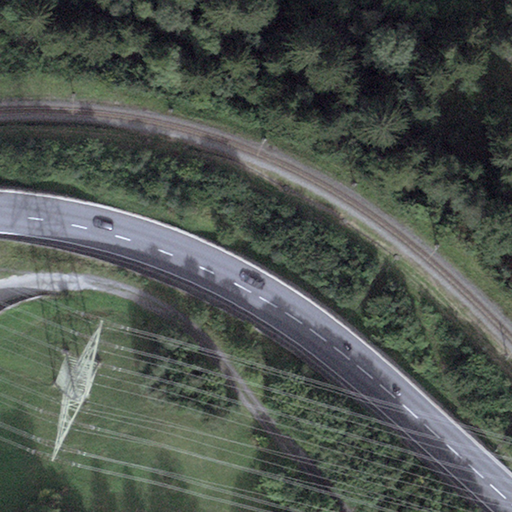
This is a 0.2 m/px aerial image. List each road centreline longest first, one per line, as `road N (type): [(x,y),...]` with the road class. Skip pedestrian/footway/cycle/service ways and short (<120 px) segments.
road 1 (primary): [(511,508),(409,413),(248,293),(197,265),(102,232),(0,215)]
road 2 (track): [(0,291),(36,285),(107,292),(180,327),(332,511)]
